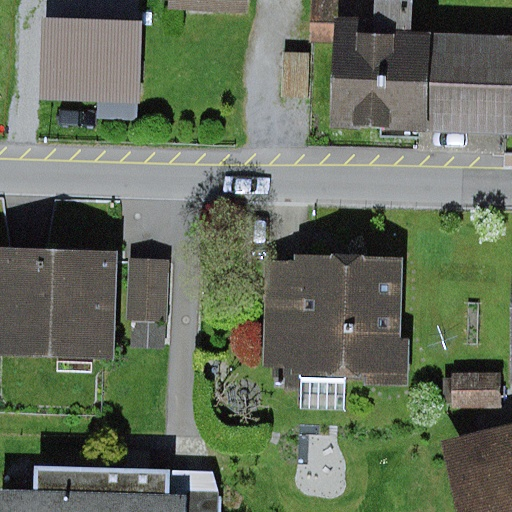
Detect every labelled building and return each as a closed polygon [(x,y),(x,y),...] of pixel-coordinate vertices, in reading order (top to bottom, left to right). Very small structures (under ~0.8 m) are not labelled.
[(510,33),(340,25),(335,128),(505,137),(510,33)] [(138,30),(51,29),(50,93),(137,95),(138,30)] [(118,253),(1,252),(0,324),(0,345),(117,346),(118,253)] [(397,370),(399,258),(275,256),(273,368),(397,370)] [(167,323),(170,261),(128,259),(126,322),(131,322),(130,350),(165,351),(166,323),(167,323)] [(511,511),(511,442),(449,457),(462,511),(511,511)] [(159,511),(160,487),(33,482),(33,508),(1,506),(1,511),(159,511)]
